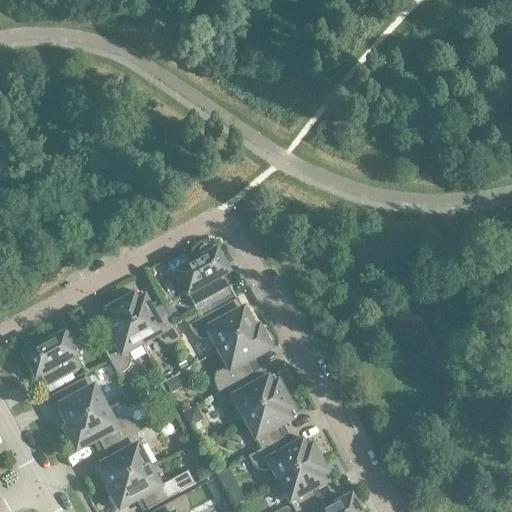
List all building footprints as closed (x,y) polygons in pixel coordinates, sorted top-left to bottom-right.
[(175,275),(188,299),(193,308),(230,288),(224,277),(228,275),(216,253),(216,252),(215,250),(214,250),(212,249),(210,248),(208,248),(206,248),(205,248),(203,248),(202,249),(200,251),(199,252),(198,253),(198,254),(197,256),(197,257),(197,259),(198,261),(198,262),(199,263),(175,275)] [(141,294),(120,306),(142,347),(156,339),(159,344),(165,346),(170,347),(176,345),(181,342),(162,306),(151,313),(141,294)] [(237,301),(200,321),(187,328),(191,334),(194,338),(199,341),(205,341),(210,339),(218,353),(259,331),(247,309),(243,312),(237,301)] [(142,347),(120,306),(99,317),(109,336),(98,342),(117,377),(123,374),(127,370),(130,365),(130,360),(129,354),(142,347)] [(270,352),(259,331),(218,353),(224,365),(221,367),(217,370),(214,376),(214,381),(216,387),(219,393),(226,389),(254,374),(248,364),(270,352)] [(41,348),(39,346),(38,345),(37,344),(36,344),(34,344),(31,343),(30,344),(28,344),(26,345),(25,346),(24,347),(23,349),(23,350),(22,352),(22,354),(22,355),(22,357),(23,358),(35,380),(39,378),(45,389),(82,369),(64,336),(41,349),(41,348)] [(186,360),(177,365),(180,371),(189,366),(186,360)] [(254,375),(254,374),(226,389),(244,421),(285,399),(273,377),(255,388),(249,378),(254,375)] [(181,376),(167,384),(172,394),(187,385),(181,376)] [(52,412),(64,433),(105,411),(87,378),(51,398),(57,410),(52,412)] [(126,386),(119,390),(125,400),(132,396),(126,386)] [(296,420),(285,399),(244,421),(261,453),(283,440),(278,430),(296,420)] [(112,424),(105,411),(64,433),(76,454),(98,442),(103,453),(135,435),(137,434),(134,428),(131,424),(126,421),(120,421),(114,422),(112,424)] [(142,447),(135,435),(103,453),(104,453),(112,449),(118,458),(96,470),(107,491),(148,469),(138,449),(142,447)] [(188,435),(178,441),(183,450),(193,445),(188,435)] [(289,451),(283,440),(261,453),(248,460),(251,465),(255,470),(260,472),(266,473),(271,471),(278,484),(319,462),(308,441),(289,451)] [(331,483),(319,462),(278,484),(293,511),(302,511),(323,501),(323,500),(317,503),(312,493),(331,483)] [(159,489),(148,469),(107,491),(118,511),(119,511),(141,500),(147,511),(195,486),(188,473),(159,489)] [(235,487),(225,493),(234,508),(244,503),(235,487)] [(185,496),(173,503),(156,511),(190,511),(190,507),(189,502),(185,496)] [(329,511),(323,501),(302,511),(358,511),(351,499),(329,511)]
